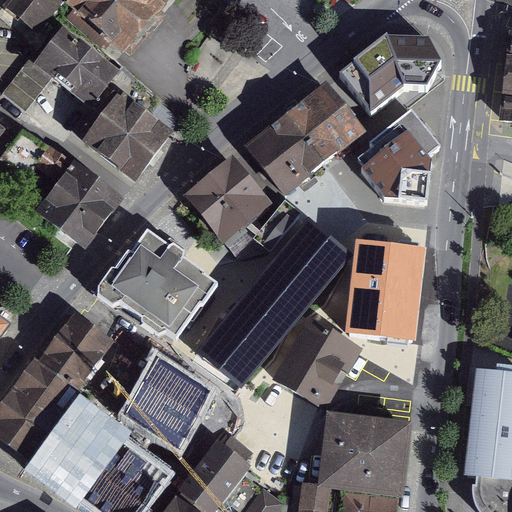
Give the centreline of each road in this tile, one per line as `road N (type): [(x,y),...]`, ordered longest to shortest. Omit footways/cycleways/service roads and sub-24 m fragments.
road 1 (secondary): [(319,54),(120,223),(0,377)]
road 2 (secondary): [(428,511),(461,140)]
